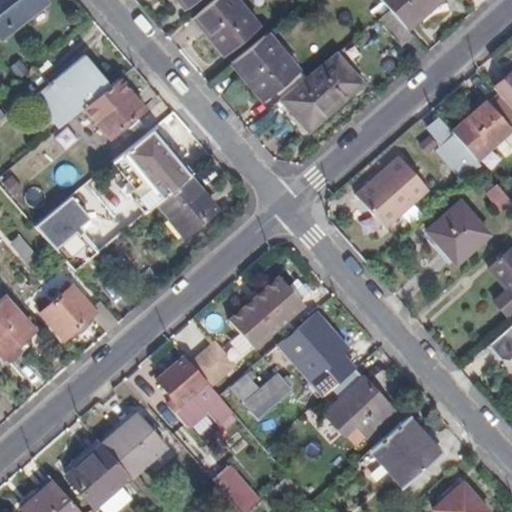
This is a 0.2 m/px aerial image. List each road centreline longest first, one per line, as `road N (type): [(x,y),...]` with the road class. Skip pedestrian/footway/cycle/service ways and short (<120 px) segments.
road 1 (residential): [(0,458),(287,207)]
road 2 (residential): [(511,462),(287,207)]
road 3 (residential): [(287,207),(511,10)]
road 4 (residential): [(287,207),(103,0)]
